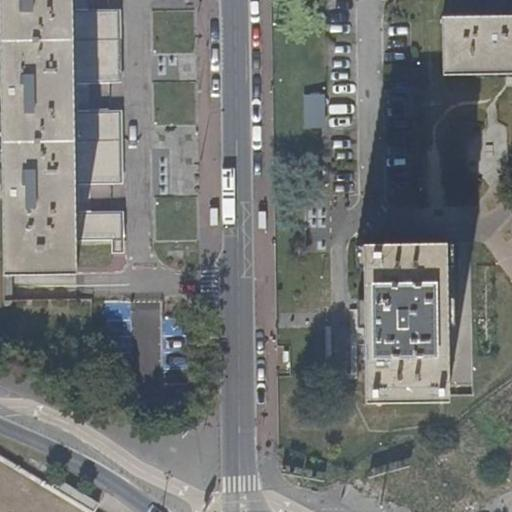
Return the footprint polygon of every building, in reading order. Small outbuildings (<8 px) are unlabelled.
[(0,0),(6,277),(76,275),(76,240),(76,211),(75,184),(75,111),(75,82),(73,9),(72,0),(0,0)] [(121,8),(73,9),(75,82),(122,81),(121,8)] [(511,17),(431,19),(432,77),(511,75),(511,17)] [(121,111),(75,111),(75,184),(122,183),(121,111)] [(124,212),(76,211),(76,240),(112,240),(112,253),(123,253),(124,212)] [(363,244),(365,404),(450,402),(448,242),(363,244)] [(460,494),(483,482),(468,452),(444,464),(460,494)] [(33,487),(24,483),(21,490),(29,495),(33,487)]
